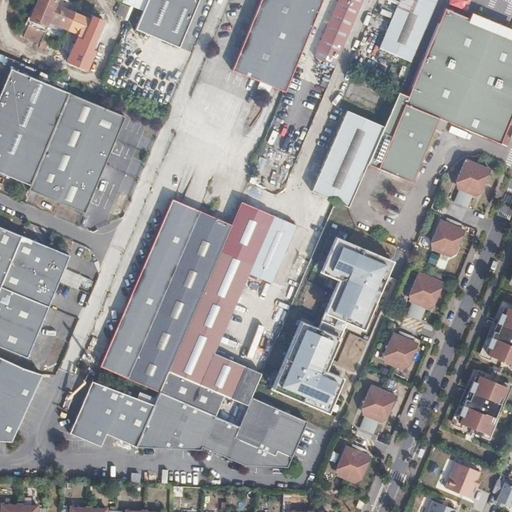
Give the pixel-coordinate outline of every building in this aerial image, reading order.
[(71,51),(90,59),(95,48),(93,46),(103,20),(92,16),(90,18),(75,12),(75,9),(72,8),(70,10),(54,3),(55,0),(39,0),(24,37),(41,43),(48,25),(46,24),(49,17),(65,23),(64,26),(79,32),(71,51)] [(201,0),(136,0),(127,24),(183,46),(201,0)] [(282,90),(319,0),(279,0),(274,13),(248,76),(282,90)] [(274,13),(279,0),(256,0),(255,5),(274,13)] [(327,65),(354,0),(327,0),(304,55),(327,65)] [(410,60),(436,2),(431,0),(410,0),(407,8),(397,4),(379,46),(410,60)] [(388,0),(397,4),(407,8),(410,0),(431,0),(436,2),(436,0),(388,0)] [(248,76),(274,13),(255,5),(228,67),(248,76)] [(406,95),(397,91),(395,96),(390,108),(382,124),(380,131),(424,150),(434,127),(442,131),(447,121),(500,144),(511,114),(511,35),(509,35),(511,30),(477,16),(475,20),(444,7),(406,95)] [(58,115),(68,92),(11,67),(0,92),(0,172),(29,184),(44,148),(58,115)] [(123,114),(68,92),(58,115),(44,148),(29,184),(28,188),(83,211),(123,114)] [(316,191),(349,205),(367,163),(373,146),(380,131),(382,124),(346,109),(312,189),(316,191)] [(424,150),(380,131),(373,146),(367,163),(411,182),(424,150)] [(481,189),(489,170),(464,160),(456,180),(456,183),(458,187),(459,188),(453,202),(467,207),(472,194),(476,193),(478,192),(481,189)] [(187,225),(194,208),(171,199),(100,366),(125,377),(169,270),(187,225)] [(170,370),(229,397),(243,365),(214,353),(247,273),(270,214),(267,212),(240,201),(230,224),(170,370)] [(169,270),(125,377),(156,391),(165,370),(165,368),(203,278),(227,222),(194,208),(187,225),(169,270)] [(270,214),(247,273),(270,282),(294,224),(270,214)] [(433,248),(447,255),(450,254),(452,253),(455,251),(457,246),(463,230),(458,228),(460,223),(446,217),(443,222),(439,220),(430,240),(431,245),(433,248)] [(165,368),(170,370),(230,224),(227,222),(203,278),(165,368)] [(0,283),(20,236),(0,227),(0,283)] [(69,257),(20,236),(0,283),(0,347),(26,358),(69,257)] [(351,250),(318,236),(308,258),(276,335),(310,350),(351,250)] [(120,250),(117,255),(122,257),(127,245),(122,243),(120,250)] [(379,262),(351,250),(310,350),(302,367),(331,379),(373,277),(379,279),(383,278),(384,274),(382,271),(377,268),(379,262)] [(442,283),(417,273),(408,292),(408,295),(409,298),(411,301),(406,314),(419,320),(425,307),(429,307),(430,305),(433,302),(442,283)] [(511,311),(505,308),(486,355),(511,366),(511,311)] [(409,363),(416,343),(412,342),(413,337),(399,331),(396,336),(392,334),(384,353),(383,358),(385,362),(398,367),(402,368),(405,367),(409,363)] [(19,367),(0,358),(0,441),(10,442),(41,375),(19,367)] [(508,389),(477,376),(458,423),(489,436),(508,389)] [(151,403),(89,379),(67,432),(99,444),(104,431),(135,443),(151,403)] [(390,409),(395,396),(370,386),(361,406),(362,410),(364,415),(359,428),(373,434),(378,421),(382,420),(386,417),(390,409)] [(345,478),(358,447),(350,443),(348,448),(344,446),(335,467),(336,471),(338,475),(345,478)] [(367,450),(358,447),(345,478),(353,482),(356,481),(359,479),(362,475),(369,457),(364,455),(367,450)] [(472,499),(476,490),(480,481),(483,474),(459,463),(448,489),(472,499)] [(499,504),(511,509),(511,485),(501,481),(495,493),(502,496),(499,504)] [(359,498),(357,503),(355,507),(360,509),(364,500),(359,498)]
